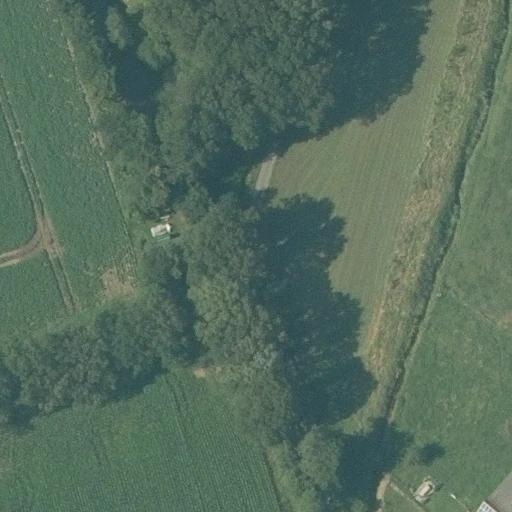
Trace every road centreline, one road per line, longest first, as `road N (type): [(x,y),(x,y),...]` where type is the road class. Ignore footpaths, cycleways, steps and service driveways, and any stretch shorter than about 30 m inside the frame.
road 1 (unclassified): [(310,0),(228,296),(326,511)]
road 2 (track): [(228,296),(0,383)]
